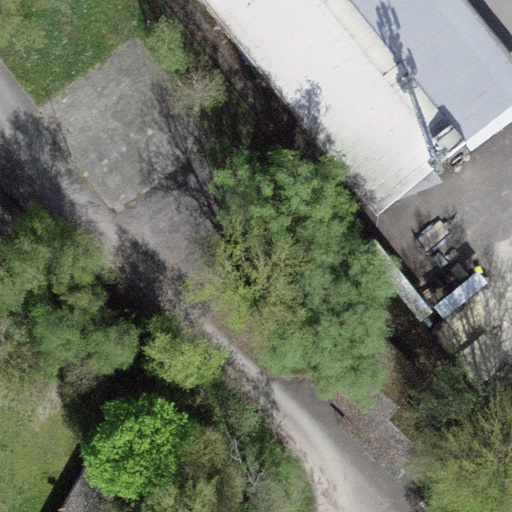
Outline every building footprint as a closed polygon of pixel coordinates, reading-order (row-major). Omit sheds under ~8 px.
[(215,0),(381,205),(441,157),(446,164),(465,148),(460,142),(510,102),(427,0),(215,0)] [(395,301),(319,382),(370,430),(399,400),(423,374),(389,342),(412,317),(395,301)] [(451,449),(399,400),(370,430),(422,479),(451,449)] [(113,511),(137,468),(93,445),(57,511),(113,511)] [(488,511),(457,478),(435,500),(446,511),(488,511)]
